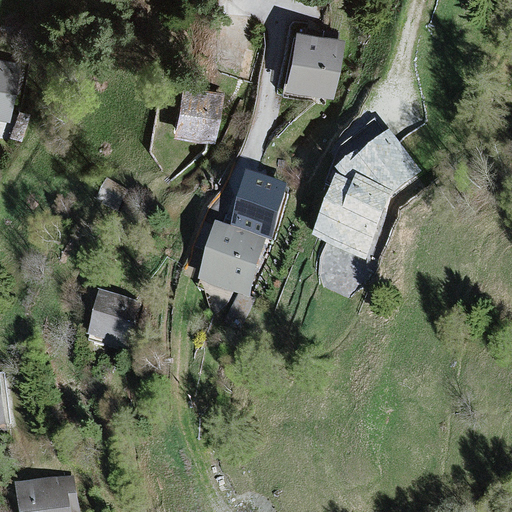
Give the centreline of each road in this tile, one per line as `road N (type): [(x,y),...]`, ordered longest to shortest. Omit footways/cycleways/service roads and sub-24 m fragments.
road 1 (track): [(218,211),(182,301),(174,362),(209,511)]
road 2 (residential): [(248,0),(279,21),(278,39),(266,108),(218,211)]
